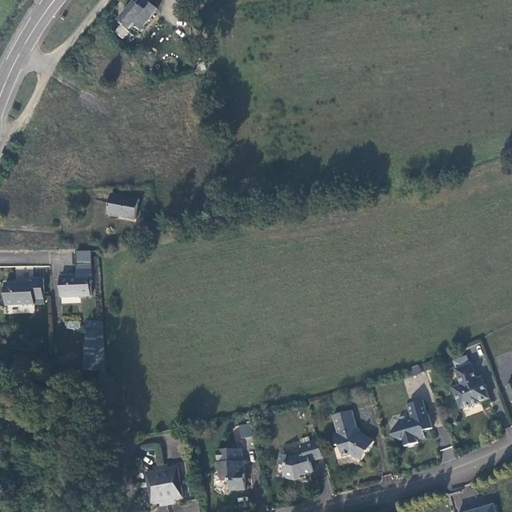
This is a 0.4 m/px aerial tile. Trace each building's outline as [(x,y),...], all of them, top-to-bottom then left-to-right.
[(142,29),(158,9),(148,0),(142,7),(139,5),(136,2),(120,21),(130,30),(135,24),(142,29)] [(118,25),(114,34),(125,38),(128,30),(118,25)] [(136,220),(140,200),(112,195),(108,215),(136,220)] [(92,260),(91,252),(79,252),(79,260),(92,260)] [(92,296),(91,276),(93,276),(92,264),(77,265),(78,276),(61,276),(62,297),(92,296)] [(44,298),(44,278),(34,279),(34,282),(6,284),(7,305),(35,304),(35,299),(44,298)] [(106,370),(104,332),(98,331),(99,322),(87,322),(87,333),(85,369),(106,370)] [(490,398),(482,377),(477,379),(472,363),(470,364),(467,356),(454,361),(457,369),(456,370),(462,385),(454,388),(462,409),(470,406),(471,408),(482,403),(481,402),(490,398)] [(425,438),(423,432),(434,428),(430,415),(429,415),(424,401),(409,405),(413,419),(399,424),(393,434),(394,436),(405,442),(406,447),(408,446),(411,448),(415,448),(416,444),(419,443),(418,439),(425,438)] [(375,442),(356,431),(357,428),(353,411),(334,416),(338,434),(334,435),(337,446),(340,445),(343,456),(352,453),(362,460),(367,451),(369,451),(375,442)] [(239,425),(242,438),(252,436),(249,423),(239,425)] [(315,472),(311,461),(324,457),(319,440),(311,443),(310,437),(301,440),(303,446),(302,446),(305,455),(295,457),(282,454),(279,465),(286,466),(285,477),(297,480),(301,479),(303,476),(315,472)] [(246,489),(245,462),(243,461),(243,449),(218,450),(218,463),(217,463),(217,469),(220,471),(220,477),(225,481),(230,481),(230,490),(246,489)] [(184,498),(178,466),(170,468),(167,469),(167,465),(159,466),(160,470),(157,471),(146,473),(152,504),(163,502),(165,502),(166,505),(174,504),(173,500),(176,500),(184,498)] [(464,493),(462,489),(448,493),(449,497),(464,493)]
